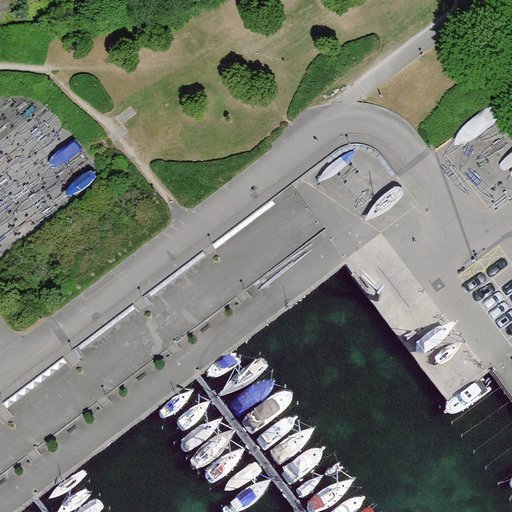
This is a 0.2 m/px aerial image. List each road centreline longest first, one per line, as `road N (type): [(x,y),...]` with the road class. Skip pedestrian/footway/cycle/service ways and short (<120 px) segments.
road 1 (motorway): [(0,353),(466,0)]
road 2 (motorway): [(378,0),(0,288)]
road 3 (residential): [(0,381),(352,115)]
